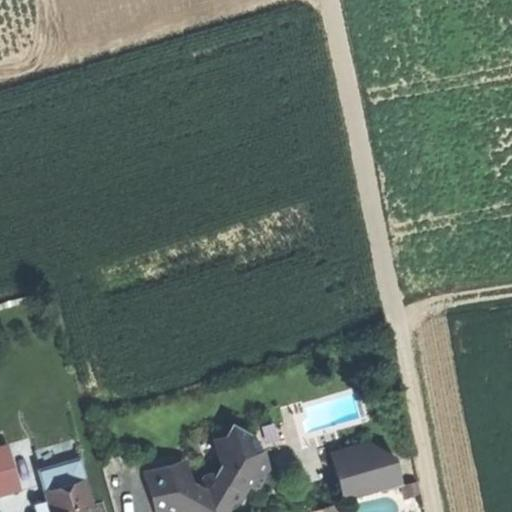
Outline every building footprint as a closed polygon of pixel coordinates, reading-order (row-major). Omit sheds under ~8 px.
[(196,484),(191,480),(175,485),(169,464),(146,471),(156,511),(172,511),(174,511),(194,506),(195,510),(210,506),(214,508),(224,506),(226,502),(241,498),(238,484),(247,482),(257,488),(264,475),(263,469),(267,468),(262,448),(260,449),(258,440),(250,436),(249,434),(232,423),(225,435),(213,438),(217,462),(219,461),(215,472),(214,472),(203,475),(199,484),(196,484)] [(330,452),(342,501),(402,484),(394,456),(367,441),(330,452)] [(0,446),(0,492),(20,487),(7,444),(0,446)] [(40,468),(46,490),(85,479),(78,457),(40,468)] [(185,460),(169,464),(175,485),(191,480),(185,460)] [(46,490),(52,511),(94,511),(85,479),(46,490)] [(345,511),(342,501),(309,510),(309,511),(345,511)]
